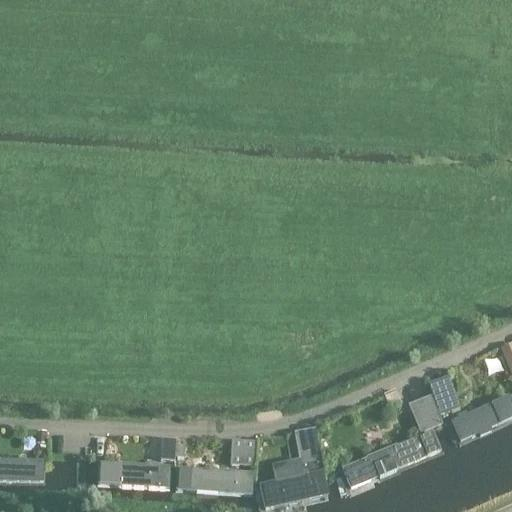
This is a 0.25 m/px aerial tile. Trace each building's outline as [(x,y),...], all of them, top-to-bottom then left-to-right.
[(511,347),(500,352),(511,382),(511,347)] [(447,380),(427,388),(439,419),(459,412),(447,380)] [(511,422),(511,406),(509,399),(451,424),(461,448),(492,434),(491,431),(511,422)] [(429,400),(408,409),(420,437),(441,428),(429,400)] [(307,433),(295,435),(303,478),(324,473),(316,431),(315,431),(307,433)] [(441,455),(432,434),(343,471),(351,492),(441,455)] [(37,436),(37,445),(46,446),(46,436),(37,436)] [(174,464),(174,461),(183,461),(183,449),(175,449),(175,443),(161,442),(160,463),(174,464)] [(257,445),(232,443),(231,468),(255,469),(257,445)] [(0,485),(44,486),(45,463),(0,462),(0,485)] [(170,492),(171,469),(100,466),(99,489),(170,492)] [(254,475),(179,472),(177,494),(253,498),(254,475)] [(270,511),(329,499),(324,474),(260,488),(265,511),(270,511)]
